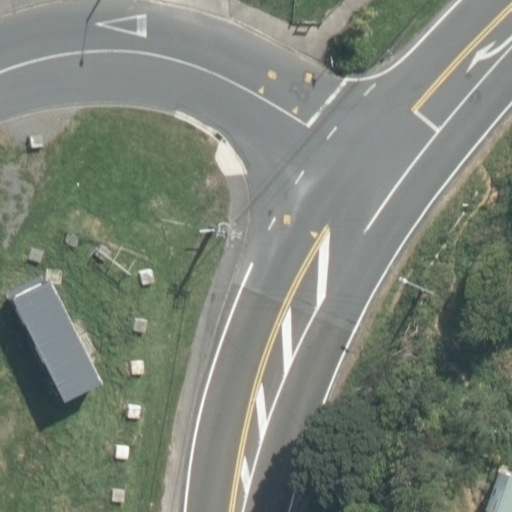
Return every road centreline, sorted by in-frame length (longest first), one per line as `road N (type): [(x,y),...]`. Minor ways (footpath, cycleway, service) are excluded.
road 1 (residential): [(374,164),(218,61),(142,42),(69,48),(0,79)]
road 2 (secondary): [(374,164),(300,273),(244,429),(233,511)]
road 3 (secondary): [(511,18),(374,164)]
